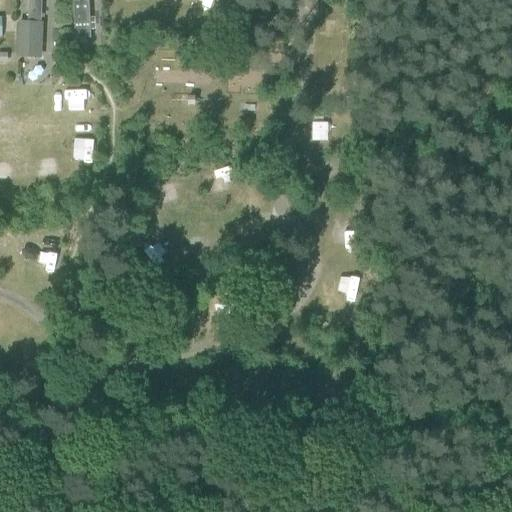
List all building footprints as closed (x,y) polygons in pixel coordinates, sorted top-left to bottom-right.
[(39,51),(41,19),(41,0),(29,0),(28,19),(21,18),(19,50),(39,51)] [(74,2),(75,29),(90,29),(88,1),(74,2)] [(330,16),(328,40),(345,41),(346,17),(330,16)] [(0,52),(0,61),(9,62),(9,53),(0,52)] [(75,138),(74,160),(96,161),(96,139),(75,138)] [(342,182),(342,160),(316,160),(316,181),(342,182)] [(334,249),(355,248),(354,226),(333,228),(334,249)] [(36,267),(59,272),(64,252),(41,246),(36,267)] [(79,312),(107,308),(105,294),(78,298),(79,312)]
